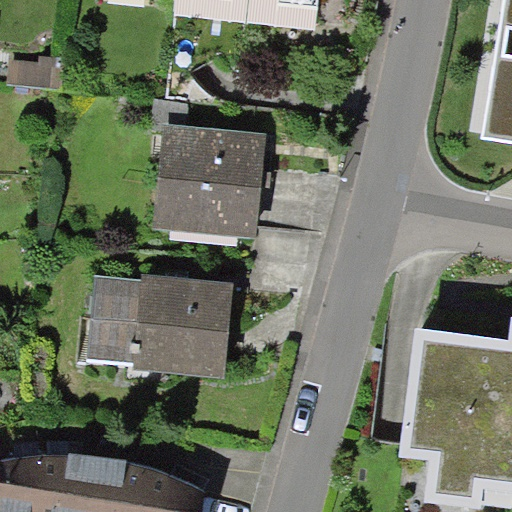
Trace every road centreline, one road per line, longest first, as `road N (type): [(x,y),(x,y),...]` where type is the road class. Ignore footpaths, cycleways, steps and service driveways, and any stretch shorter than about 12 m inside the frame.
road 1 (residential): [(290,511),(371,208)]
road 2 (residential): [(371,208),(412,0)]
road 3 (residential): [(371,208),(511,235)]
